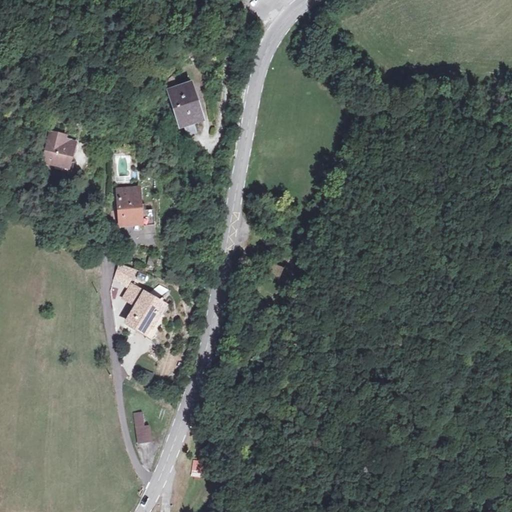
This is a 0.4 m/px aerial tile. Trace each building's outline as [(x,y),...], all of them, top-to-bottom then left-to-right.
[(186,81),(165,88),(177,126),(198,119),(186,81)] [(63,160),(66,161),(71,142),(58,139),(58,136),(46,133),(43,147),(46,147),(43,164),(61,168),(63,160)] [(138,187),(116,190),(121,223),(142,220),(138,187)] [(117,260),(110,273),(114,275),(126,281),(136,265),(117,260)] [(260,279),(277,288),(280,282),(285,269),(268,261),(260,279)] [(273,309),(276,305),(278,299),(279,294),(277,288),(260,279),(253,281),(249,285),(246,289),(245,295),(245,300),(248,305),(252,309),(257,312),(262,313),(268,312),(273,309)] [(146,330),(161,306),(152,299),(153,296),(131,283),(123,296),(135,304),(125,318),(146,330)] [(151,387),(156,376),(147,371),(142,382),(151,387)] [(131,413),(139,443),(150,440),(146,422),(142,423),(139,411),(131,413)] [(192,468),(190,476),(202,478),(203,470),(192,468)]
